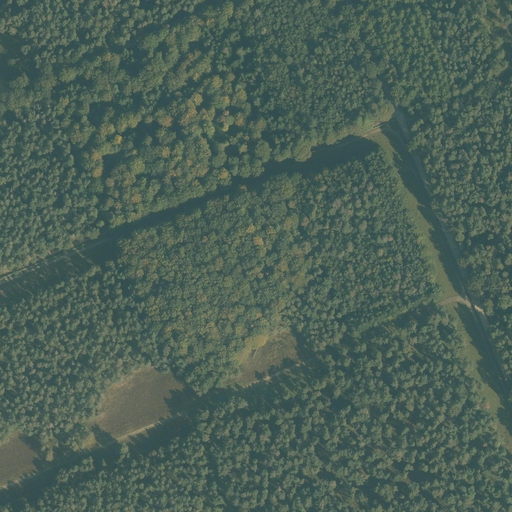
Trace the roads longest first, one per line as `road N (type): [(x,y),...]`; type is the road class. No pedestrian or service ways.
road 1 (track): [(0,281),(386,129),(401,141),(511,404)]
road 2 (track): [(0,489),(468,299)]
road 3 (track): [(398,116),(0,275)]
road 4 (unclassified): [(0,100),(238,0)]
road 5 (track): [(398,116),(473,292)]
road 6 (track): [(347,0),(398,116)]
